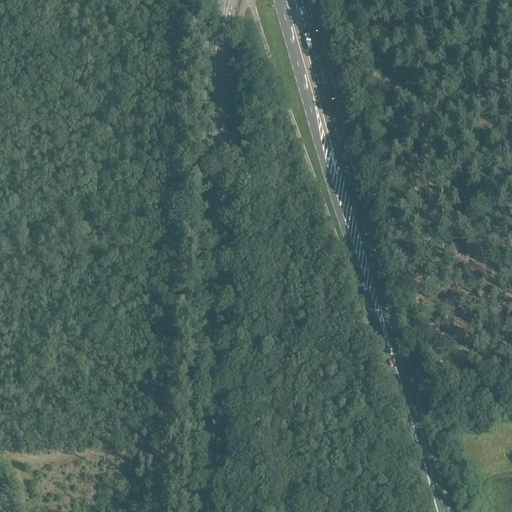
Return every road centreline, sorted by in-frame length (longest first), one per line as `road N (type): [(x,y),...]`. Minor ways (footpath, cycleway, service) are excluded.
road 1 (unclassified): [(204,511),(220,19),(227,0)]
road 2 (primary): [(278,0),(348,245),(393,355)]
road 3 (primary): [(393,355),(301,0)]
road 4 (primary): [(437,511),(393,355)]
